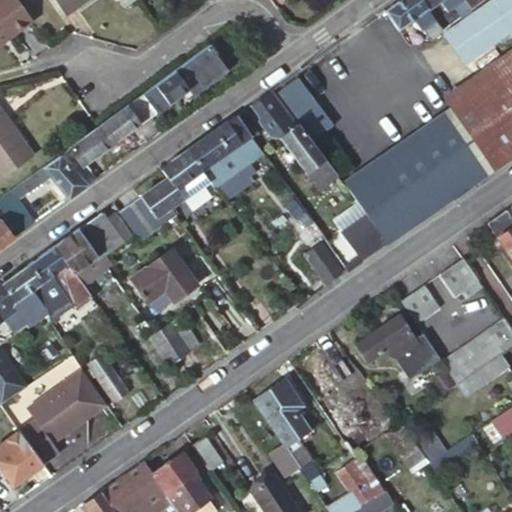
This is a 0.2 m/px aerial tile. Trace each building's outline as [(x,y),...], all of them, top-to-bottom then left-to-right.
[(0,0),(0,40),(27,20),(12,0),(0,0)] [(53,0),(62,13),(80,0),(53,0)] [(423,0),(395,0),(384,8),(399,28),(415,17),(431,39),(444,29),(441,25),(438,21),(429,7),(423,0)] [(423,0),(429,7),(435,3),(438,0),(443,0),(450,8),(461,0),(423,0)] [(511,28),(511,0),(491,0),(446,32),(467,61),(511,28)] [(465,0),(472,9),(484,1),(482,0),(465,0)] [(435,3),(429,7),(438,21),(444,16),(435,3)] [(444,16),(438,21),(441,25),(447,20),(444,16)] [(197,52),(142,92),(157,113),(163,108),(202,80),(212,73),(215,78),(241,60),(222,34),(197,52)] [(511,51),(445,97),(456,115),(493,168),(511,154),(511,51)] [(212,73),(202,80),(206,85),(215,78),(212,73)] [(324,159),(298,123),(273,88),(253,102),(261,113),(260,121),(270,136),(279,137),(317,190),(335,178),(332,173),(322,160),(323,159),(324,159)] [(142,92),(96,126),(62,151),(86,185),(93,180),(81,164),(134,125),(136,128),(157,113),(142,92)] [(341,179),(345,184),(358,203),(365,213),(385,242),(493,168),(456,115),(448,120),(442,110),(341,179)] [(0,178),(31,156),(0,112),(0,178)] [(261,151),(236,114),(189,148),(211,178),(215,184),(261,151)] [(211,178),(189,148),(162,167),(168,175),(119,210),(140,239),(176,213),(170,204),(182,195),(183,197),(206,181),(211,178)] [(62,151),(0,196),(0,209),(9,222),(24,211),(17,200),(43,181),(46,179),(47,180),(52,177),(67,199),(86,185),(62,151)] [(60,204),(67,199),(52,177),(47,180),(46,179),(43,181),(60,204)] [(215,184),(211,178),(206,181),(212,188),(216,185),(215,184)] [(333,219),(340,230),(365,213),(358,203),(333,219)] [(511,218),(505,209),(486,222),(511,258),(511,218)] [(24,211),(9,222),(17,233),(33,223),(24,211)] [(100,211),(77,227),(96,255),(93,257),(94,259),(105,252),(122,241),(105,218),(100,211)] [(115,211),(105,218),(122,241),(131,234),(115,211)] [(338,231),(358,261),(385,242),(365,213),(340,230),(338,231)] [(0,245),(12,237),(0,221),(0,245)] [(77,227),(53,244),(72,272),(75,270),(84,282),(102,270),(94,259),(93,257),(96,255),(77,227)] [(186,237),(171,248),(195,283),(211,273),(186,237)] [(345,270),(324,240),(304,254),(324,284),(345,270)] [(72,272),(53,244),(26,262),(34,274),(41,284),(43,293),(57,283),(75,308),(93,295),(84,282),(75,270),(72,272)] [(195,283),(171,248),(130,276),(140,290),(137,292),(143,301),(147,298),(164,287),(167,290),(172,287),(178,296),(195,283)] [(105,252),(94,259),(102,270),(108,265),(112,263),(105,252)] [(478,280),(462,257),(447,267),(463,290),(478,280)] [(34,274),(26,262),(1,280),(0,281),(0,313),(16,302),(28,319),(39,311),(32,301),(37,297),(32,291),(41,284),(34,274)] [(463,290),(447,267),(432,277),(448,300),(455,295),(463,290)] [(482,286),(478,280),(463,290),(455,295),(459,301),(482,286)] [(423,284),(412,292),(428,314),(439,307),(423,284)] [(164,287),(147,298),(156,311),(173,299),(167,290),(164,287)] [(167,290),(173,299),(178,296),(172,287),(167,290)] [(412,292),(400,300),(416,322),(428,314),(412,292)] [(205,338),(185,311),(155,332),(176,362),(197,348),(195,345),(205,338)] [(397,360),(419,344),(398,314),(355,344),(366,361),(379,352),(382,356),(390,351),(397,360)] [(491,326),(507,349),(511,345),(511,328),(504,317),(491,326)] [(491,326),(479,334),(495,357),(507,349),(491,326)] [(466,343),(483,365),(495,357),(479,334),(466,343)] [(454,351),(470,374),(483,365),(466,343),(454,351)] [(2,348),(0,349),(0,397),(3,402),(27,385),(2,348)] [(455,379),(458,382),(470,374),(454,351),(442,359),(445,364),(455,379)] [(113,400),(127,391),(100,353),(86,362),(113,400)] [(444,387),(455,379),(445,364),(434,372),(444,387)] [(107,403),(82,367),(27,406),(35,417),(20,429),(43,462),(56,453),(57,447),(54,442),(107,403)] [(296,465),(298,467),(310,459),(297,439),(311,429),(300,413),(298,415),(295,410),(303,405),(284,378),(252,400),(277,436),(296,465)] [(334,424),(346,440),(350,438),(356,433),(360,439),(367,434),(369,436),(380,429),(352,390),(329,407),(339,421),(334,424)] [(420,402),(425,398),(420,391),(415,395),(420,402)] [(14,420),(1,403),(0,400),(0,426),(2,429),(14,420)] [(285,472),(296,465),(277,436),(274,438),(249,402),(236,411),(271,463),(277,460),(285,472)] [(511,429),(511,406),(511,405),(490,419),(501,437),(509,432),(511,429)] [(387,430),(395,425),(390,417),(382,422),(387,430)] [(399,422),(395,425),(387,430),(382,434),(408,473),(425,462),(424,459),(411,440),(399,422)] [(0,464),(13,483),(43,462),(20,429),(0,442),(0,464)] [(423,432),(411,440),(424,459),(436,452),(423,432)] [(447,462),(474,444),(468,434),(440,452),(447,462)] [(204,436),(191,445),(208,470),(220,461),(204,436)] [(346,440),(343,442),(352,454),(357,451),(358,450),(350,438),(346,440)] [(164,492),(162,493),(169,503),(175,511),(187,511),(207,499),(190,474),(195,471),(182,452),(151,472),(164,492)] [(383,490),(380,486),(379,488),(359,459),(353,463),(351,460),(333,471),(347,491),(324,506),(328,511),(350,511),(352,511),(383,490)] [(99,490),(107,502),(114,511),(155,511),(169,503),(162,493),(149,474),(141,461),(99,490)] [(265,511),(297,511),(272,474),(250,489),(265,511)] [(325,486),(318,475),(308,482),(315,493),(325,486)] [(114,511),(107,502),(99,490),(82,502),(89,511),(114,511)] [(380,511),(392,504),(383,490),(352,511),(353,511),(380,511)]
